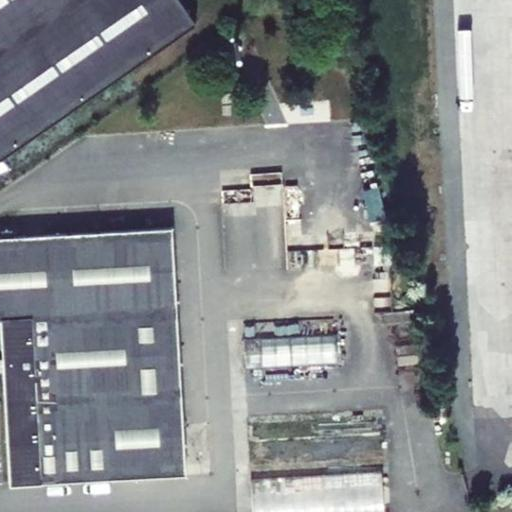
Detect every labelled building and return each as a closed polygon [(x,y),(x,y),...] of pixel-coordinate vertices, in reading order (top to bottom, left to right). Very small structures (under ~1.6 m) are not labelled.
[(0,0),(0,159),(196,24),(179,0),(0,0)] [(186,475),(172,227),(0,236),(0,321),(9,485),(186,475)] [(374,247),(375,264),(392,264),(391,246),(374,247)] [(245,368),(338,363),(336,334),(243,339),(245,368)] [(383,511),(381,471),(349,473),(345,511),(383,511)] [(345,511),(349,473),(251,479),(253,511),(345,511)]
